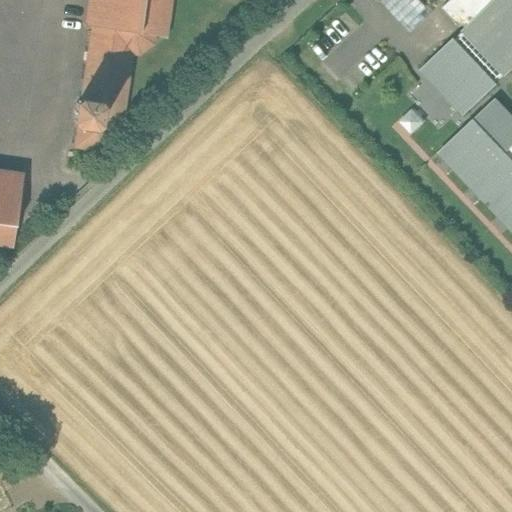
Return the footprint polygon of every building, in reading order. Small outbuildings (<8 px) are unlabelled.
[(88,0),(85,25),(91,26),(80,99),(99,102),(102,106),(99,124),(95,127),(77,125),(73,147),(101,151),(121,136),(132,54),(139,55),(154,44),(155,35),(167,37),(171,0),(88,0)] [(511,0),(450,0),(442,7),(460,26),(463,24),(466,27),(463,30),(464,31),(505,74),(506,75),(511,68),(511,0)] [(418,5),(401,22),(409,29),(426,13),(418,5)] [(464,31),(454,39),(453,38),(422,68),(465,114),(497,84),(496,83),(505,74),(464,31)] [(99,102),(80,99),(76,103),(74,121),(77,125),(95,127),(99,124),(102,106),(99,102)] [(511,117),(495,99),(440,151),(511,227),(511,117)] [(409,132),(421,120),(409,107),(397,119),(409,132)] [(23,172),(0,169),(0,245),(13,247),(23,172)]
